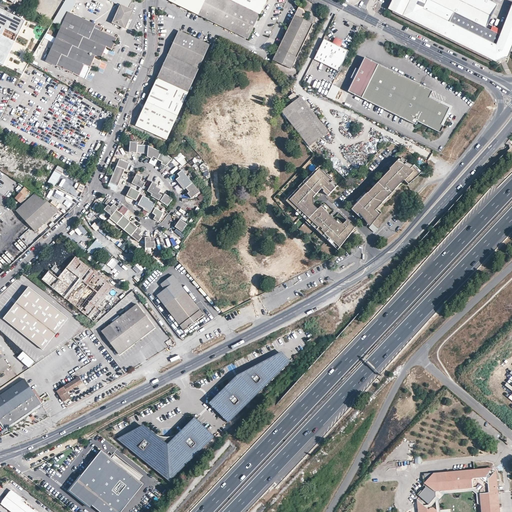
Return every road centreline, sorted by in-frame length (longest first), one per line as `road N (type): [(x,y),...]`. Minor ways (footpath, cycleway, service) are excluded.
road 1 (motorway): [(511,187),(204,511)]
road 2 (motorway): [(235,511),(511,214)]
road 3 (secondary): [(4,455),(327,293)]
road 4 (unclassified): [(94,183),(150,52),(151,0)]
road 5 (secondary): [(381,263),(511,124)]
road 6 (secondary): [(499,120),(376,257)]
road 7 (tertiary): [(327,511),(418,356)]
road 8 (unknown): [(138,353),(121,360),(97,330),(134,300),(161,325),(155,341)]
road 9 (residential): [(120,197),(136,165),(163,178),(178,205),(159,227),(142,220)]
road 10 (unclassified): [(0,283),(81,209),(94,183)]
road 11 (tertiary): [(358,13),(478,73)]
road 12 (tertiary): [(418,356),(511,265)]
road 13 (unknown): [(186,387),(299,331)]
road 14 (unclassified): [(511,435),(418,356)]
